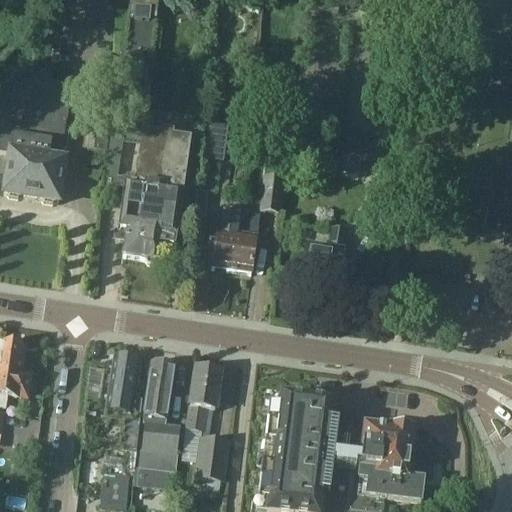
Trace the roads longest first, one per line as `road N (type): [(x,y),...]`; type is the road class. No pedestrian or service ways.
road 1 (tertiary): [(476,387),(416,365),(77,316)]
road 2 (unclassified): [(57,511),(77,316)]
